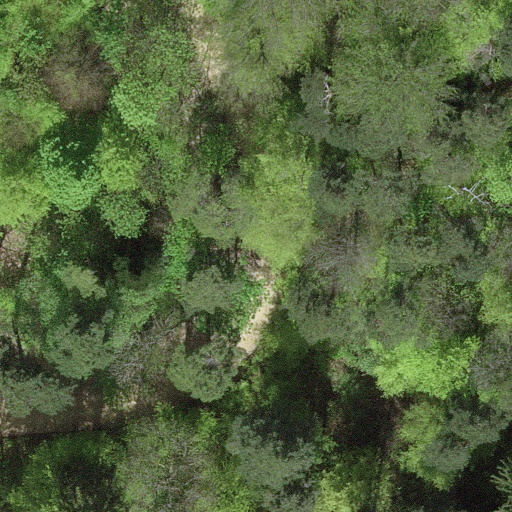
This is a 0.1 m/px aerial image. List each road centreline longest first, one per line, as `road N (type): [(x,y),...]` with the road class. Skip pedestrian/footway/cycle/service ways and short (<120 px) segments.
road 1 (track): [(0,418),(124,408),(179,388),(233,346),(266,299),(279,252),(276,189),(195,0)]
road 2 (track): [(56,413),(55,298),(0,212)]
